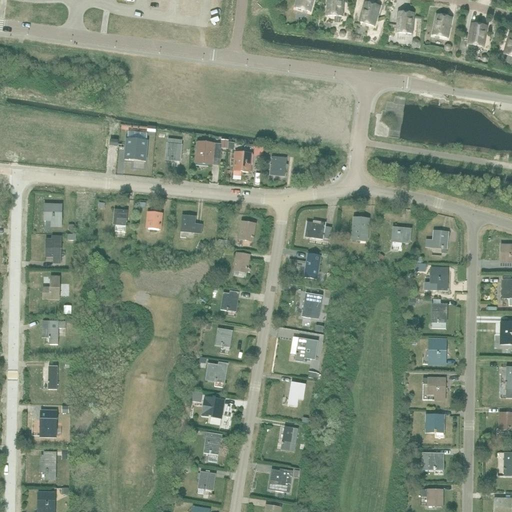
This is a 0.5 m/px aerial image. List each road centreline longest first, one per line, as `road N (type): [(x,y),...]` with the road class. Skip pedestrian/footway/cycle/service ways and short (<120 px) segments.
road 1 (unclassified): [(368,79),(0,26)]
road 2 (residential): [(5,511),(17,173)]
road 3 (residential): [(232,511),(283,201)]
road 4 (residential): [(465,511),(472,212)]
road 5 (residential): [(283,201),(17,173)]
road 6 (residential): [(472,212),(354,187)]
